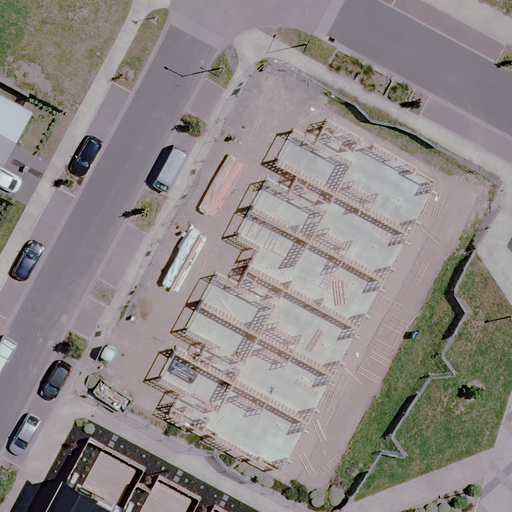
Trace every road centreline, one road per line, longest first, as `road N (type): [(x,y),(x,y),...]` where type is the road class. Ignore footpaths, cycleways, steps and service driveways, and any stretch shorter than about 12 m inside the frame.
road 1 (residential): [(217,0),(0,397)]
road 2 (residential): [(334,0),(511,92)]
